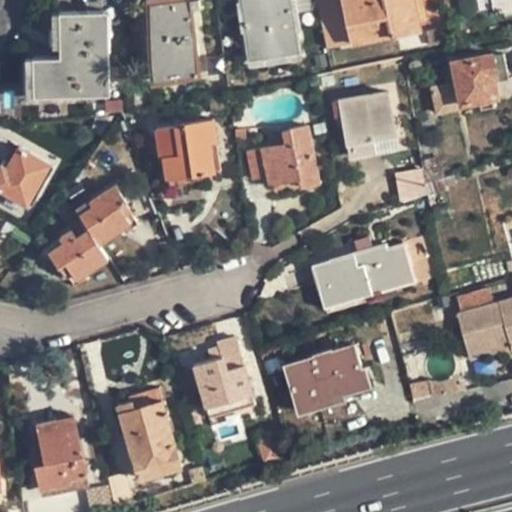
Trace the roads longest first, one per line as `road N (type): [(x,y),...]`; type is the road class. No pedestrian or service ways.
road 1 (residential): [(0,315),(67,321),(230,287)]
road 2 (motorway): [(511,462),(335,511)]
